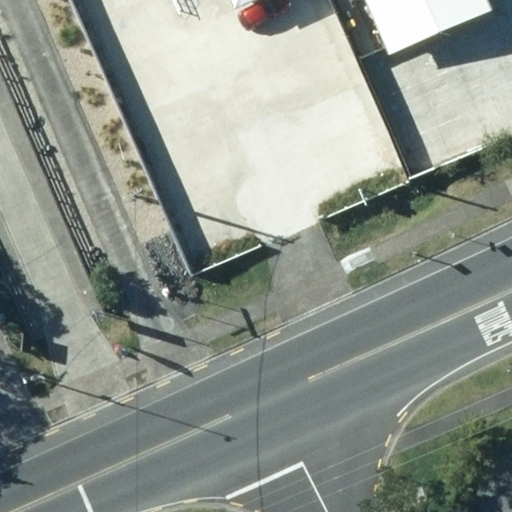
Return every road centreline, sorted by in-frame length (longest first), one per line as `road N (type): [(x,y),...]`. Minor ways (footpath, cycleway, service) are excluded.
road 1 (secondary): [(511,288),(258,401)]
road 2 (secondary): [(258,401),(5,511)]
road 3 (residential): [(258,401),(311,511)]
